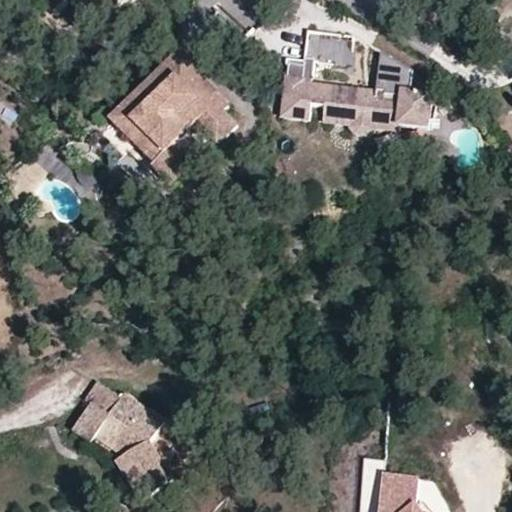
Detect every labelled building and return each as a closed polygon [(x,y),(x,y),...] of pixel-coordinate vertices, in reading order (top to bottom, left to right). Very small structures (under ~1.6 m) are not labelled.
[(70,0),(97,27),(125,0),(70,0)] [(314,26),(295,24),(290,68),(292,68),(286,119),(313,123),(315,107),(329,108),(327,124),(355,127),(355,131),(359,136),(372,137),(378,133),(378,130),(403,133),(403,128),(432,131),(436,97),(414,94),(413,97),(411,97),(414,72),(385,56),(380,93),(389,94),(388,103),(379,102),(379,106),(351,103),(352,91),(316,87),(319,62),(354,66),(358,38),(313,32),(314,26)] [(191,167),(172,146),(197,122),(217,144),(237,125),(224,112),(231,106),(207,81),(194,93),(185,83),(198,72),(202,67),(184,49),(118,110),(162,158),(156,163),(152,166),(171,186),(191,167)] [(207,81),(198,72),(185,83),(194,93),(207,81)] [(118,110),(112,116),(156,163),(162,158),(118,110)] [(447,362),(444,380),(467,386),(471,367),(447,362)] [(120,399),(94,385),(83,405),(90,409),(74,438),(93,448),(97,441),(129,458),(120,465),(148,504),(154,500),(178,478),(151,441),(164,418),(122,396),(120,399)] [(452,511),(429,479),(414,479),(380,480),(379,466),(358,467),(360,511),(452,511)]
